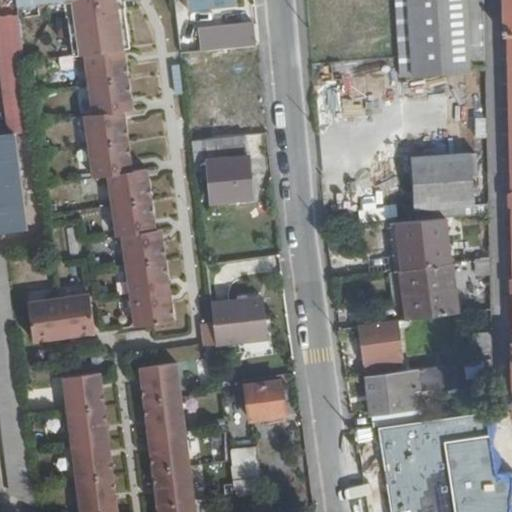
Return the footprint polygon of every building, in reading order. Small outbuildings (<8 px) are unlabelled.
[(176,319),(165,232),(159,233),(149,170),(135,173),(125,111),(133,109),(123,48),(130,47),(123,7),(125,7),(123,0),(15,0),(16,9),(63,3),(65,17),(67,16),(73,56),(84,54),(94,116),(86,117),(96,179),(110,177),(120,238),(126,237),(138,325),(176,319)] [(397,0),(402,68),(487,62),(484,0),(397,0)] [(0,133),(0,231),(25,228),(13,133),(32,131),(27,92),(17,14),(0,16),(0,92),(0,95),(6,133),(0,133)] [(195,39),(211,40),(212,22),(196,21),(195,39)] [(214,27),(216,50),(255,46),(253,24),(214,27)] [(213,138),(191,140),(195,168),(208,167),(212,203),(253,198),(246,135),(250,135),(249,119),(215,123),(212,89),(219,88),(217,66),(190,68),(195,119),(189,119),(190,130),(212,127),(213,138)] [(491,150),(504,150),(502,89),(489,89),(491,150)] [(418,167),(418,182),(419,194),(420,214),(476,211),(473,164),(418,167)] [(494,269),(506,268),(505,207),(493,207),(494,269)] [(398,220),(400,243),(401,250),(402,269),(426,265),(436,264),(450,261),(446,216),(398,220)] [(81,254),(77,226),(68,227),(73,256),(81,254)] [(0,242),(0,430),(9,504),(40,507),(9,267),(7,254),(41,249),(48,248),(47,237),(0,242)] [(460,260),(461,278),(488,276),(487,258),(460,260)] [(450,261),(436,264),(426,265),(402,269),(405,319),(453,312),(450,261)] [(395,270),(396,285),(397,296),(398,320),(405,319),(402,269),(395,270)] [(97,331),(92,292),(30,302),(36,341),(97,331)] [(262,296),(211,301),(214,321),(216,343),(267,337),(262,296)] [(398,320),(379,322),(370,324),(360,325),(366,375),(386,372),(385,359),(402,357),(398,320)] [(216,343),(214,321),(202,322),(204,344),(216,343)] [(457,363),(452,363),(454,383),(489,378),(487,359),(457,363)] [(198,511),(177,361),(141,367),(161,511),(198,511)] [(368,391),(369,401),(371,413),(383,411),(399,408),(418,405),(416,389),(454,383),(452,363),(386,372),(366,375),(368,391)] [(120,511),(100,372),(64,377),(82,511),(120,511)] [(280,380),(246,385),(250,419),(285,414),(280,380)] [(418,405),(399,408),(383,411),(371,413),(372,427),(420,421),(418,405)] [(511,425),(494,426),(495,477),(511,476),(511,425)] [(232,451),(237,496),(263,492),(258,447),(232,451)] [(384,461),(386,477),(388,488),(390,511),(426,511),(425,502),(421,476),(434,474),(432,455),(384,461)] [(425,502),(426,511),(439,511),(434,474),(421,476),(425,502)]
